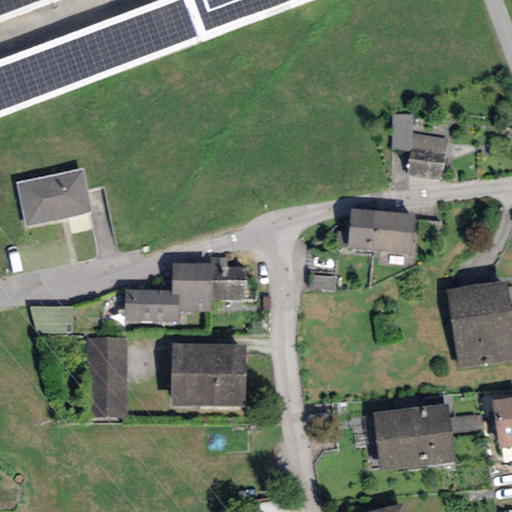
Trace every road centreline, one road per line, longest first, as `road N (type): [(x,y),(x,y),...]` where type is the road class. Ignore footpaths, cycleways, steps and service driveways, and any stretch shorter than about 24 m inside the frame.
road 1 (residential): [(0,297),(101,286),(288,219)]
road 2 (residential): [(312,511),(296,413),(288,219)]
road 3 (residential): [(288,219),(511,188)]
